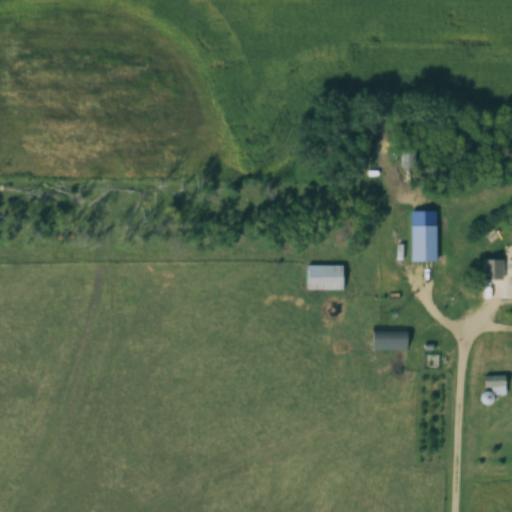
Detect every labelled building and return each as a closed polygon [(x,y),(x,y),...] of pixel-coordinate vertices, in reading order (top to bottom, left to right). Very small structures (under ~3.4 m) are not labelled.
[(434,261),(434,225),(409,225),(409,261),(434,261)] [(480,278),(501,278),(501,260),(480,260),(480,278)] [(304,265),(304,289),(340,289),(340,265),(304,265)] [(404,328),(368,328),(368,349),(404,349),(404,328)] [(482,388),(483,396),(503,394),(501,374),(478,377),(480,388),(482,388)]
